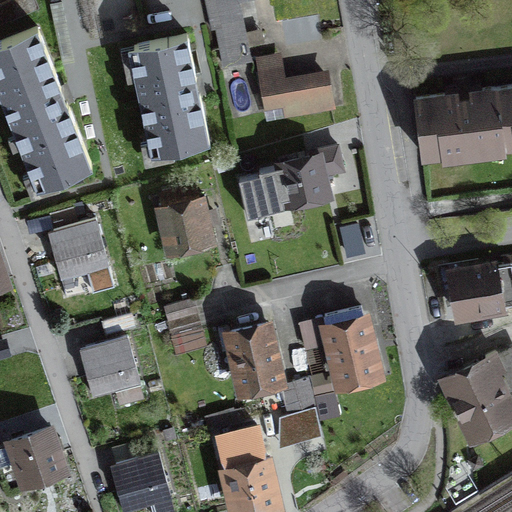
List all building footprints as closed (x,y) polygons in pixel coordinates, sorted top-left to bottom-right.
[(39,23),(0,37),(0,92),(36,186),(93,164),(66,93),(39,23)] [(199,85),(188,31),(128,43),(150,151),(211,139),(199,85)] [(330,103),(324,65),(283,71),(278,43),(251,47),(260,102),(280,99),(282,111),(330,103)] [(511,77),(498,80),(506,140),(511,139),(511,77)] [(506,140),(498,80),(415,92),(423,152),(506,140)] [(287,196),(336,186),(326,140),(277,150),(287,196)] [(218,232),(208,185),(157,196),(167,243),(218,232)] [(98,208),(51,219),(63,267),(109,256),(98,208)] [(0,282),(14,278),(0,233),(0,282)] [(457,311),(510,303),(502,250),(449,258),(457,311)] [(193,295),(162,304),(171,335),(202,326),(193,295)] [(290,374),(276,308),(225,319),(239,385),(290,374)] [(341,379),(378,370),(364,311),(326,320),(341,379)] [(80,337),(94,386),(142,373),(129,323),(80,337)] [(511,364),(502,342),(444,368),(473,432),(511,414),(511,364)] [(312,410),(290,417),(299,444),(321,437),(312,410)] [(56,415),(8,432),(25,479),(73,462),(56,415)] [(237,510),(277,501),(260,430),(221,439),(237,510)] [(122,501),(172,487),(160,442),(110,455),(122,501)]
